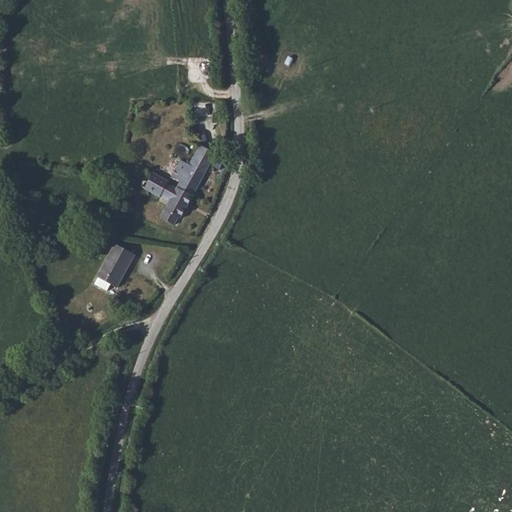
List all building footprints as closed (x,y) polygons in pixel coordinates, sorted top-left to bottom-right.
[(207,135),(208,104),(192,104),(192,135),(207,135)] [(160,219),(174,227),(179,219),(181,219),(210,165),(221,170),(222,159),(199,147),(189,165),(180,162),(171,178),(180,183),(177,190),(170,203),(160,219)] [(145,175),(138,187),(159,198),(160,197),(166,185),(167,184),(152,175),(150,178),(145,175)] [(166,185),(160,197),(170,203),(177,190),(166,185)] [(115,246),(97,280),(99,282),(96,288),(108,293),(111,288),(117,291),(135,256),(115,246)]
